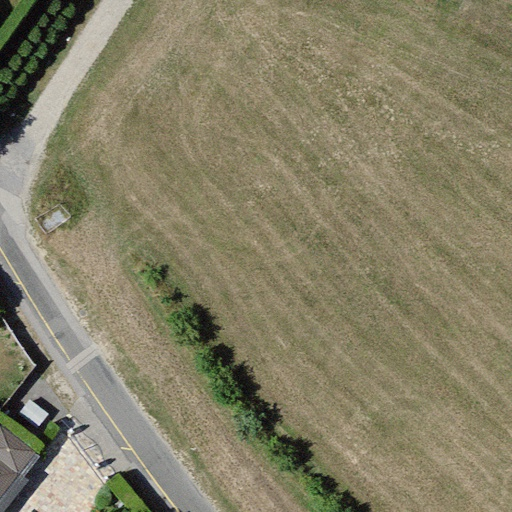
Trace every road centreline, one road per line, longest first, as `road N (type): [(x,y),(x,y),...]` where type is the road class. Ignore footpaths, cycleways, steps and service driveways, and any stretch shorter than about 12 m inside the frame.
road 1 (residential): [(0,226),(196,511)]
road 2 (track): [(0,172),(121,0)]
